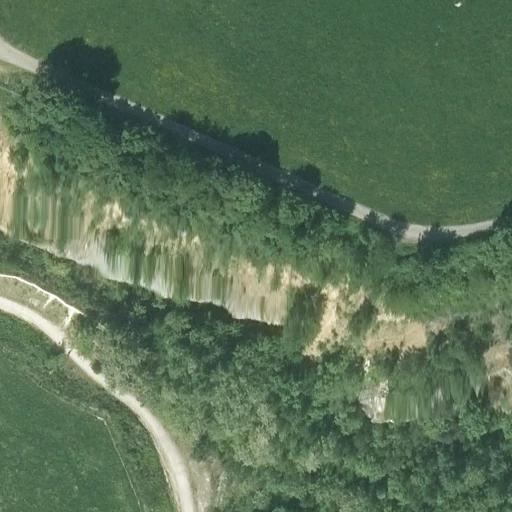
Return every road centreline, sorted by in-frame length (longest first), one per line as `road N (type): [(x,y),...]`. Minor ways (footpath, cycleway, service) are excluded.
road 1 (unclassified): [(0,44),(399,220),(458,230),(511,223)]
road 2 (track): [(187,511),(165,445),(140,412),(42,323),(0,302)]
